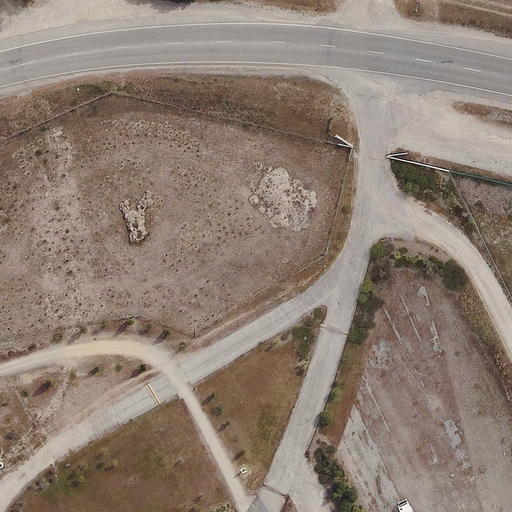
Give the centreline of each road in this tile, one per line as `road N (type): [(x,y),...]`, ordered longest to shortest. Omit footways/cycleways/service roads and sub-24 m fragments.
road 1 (secondary): [(511,76),(371,53),(203,40),(0,71)]
road 2 (track): [(361,207),(460,249),(511,346)]
